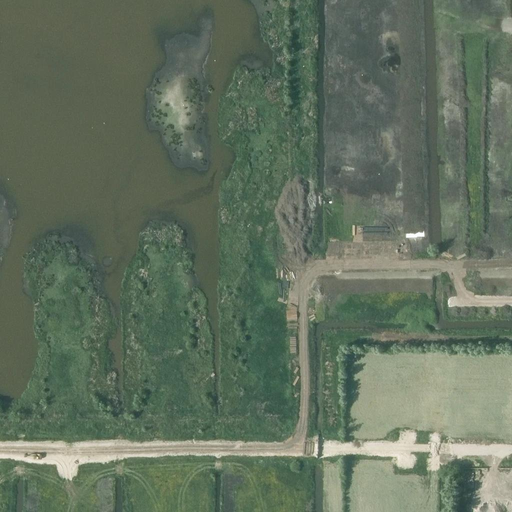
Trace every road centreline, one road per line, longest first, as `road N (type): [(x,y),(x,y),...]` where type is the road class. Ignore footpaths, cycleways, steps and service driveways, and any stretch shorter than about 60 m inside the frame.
road 1 (track): [(511,449),(297,448),(305,266),(511,264)]
road 2 (track): [(297,448),(0,448)]
